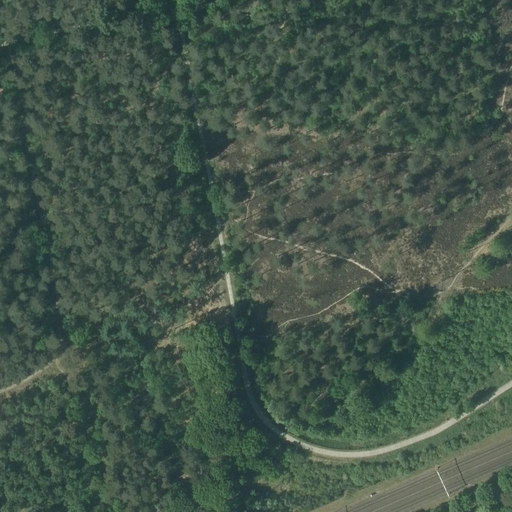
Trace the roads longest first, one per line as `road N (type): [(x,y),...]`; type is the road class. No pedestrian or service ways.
road 1 (track): [(234,379),(161,0)]
road 2 (track): [(65,358),(0,14)]
